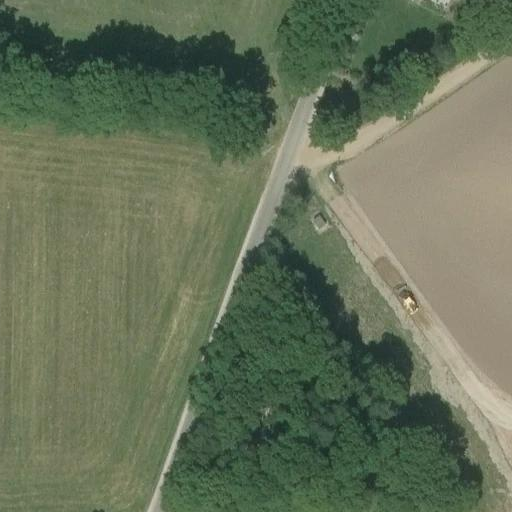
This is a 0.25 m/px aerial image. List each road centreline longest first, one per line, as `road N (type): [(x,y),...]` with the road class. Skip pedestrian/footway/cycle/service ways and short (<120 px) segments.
road 1 (tertiary): [(158,511),(341,0)]
road 2 (track): [(286,157),(352,145),(511,33)]
